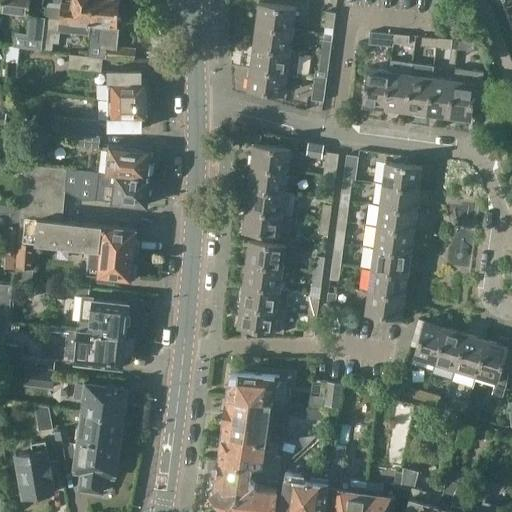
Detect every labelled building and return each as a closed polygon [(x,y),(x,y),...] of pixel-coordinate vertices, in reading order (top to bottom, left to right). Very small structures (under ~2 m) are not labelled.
[(1,8),(21,11),(22,2),(30,3),(29,0),(1,0),(1,2),(1,3),(1,8)] [(72,0),(72,4),(61,3),(61,0),(45,0),(43,18),(39,48),(55,49),(56,42),(60,43),(61,29),(89,33),(90,24),(89,24),(91,0),(72,0)] [(91,0),(89,24),(90,24),(91,24),(88,55),(102,57),(106,57),(113,58),(135,60),(136,48),(115,46),(119,0),(91,0)] [(260,2),(257,26),(293,31),(296,8),(260,2)] [(325,27),(334,28),(336,13),(326,12),(325,27)] [(20,46),(39,48),(43,18),(30,16),(28,33),(14,31),(13,45),(20,46)] [(454,20),(447,19),(446,27),(454,28),(454,20)] [(254,47),(290,52),(293,31),(257,26),(254,47)] [(394,43),(395,34),(371,32),(369,44),(393,46),(394,43)] [(409,45),(410,36),(395,34),(394,43),(409,45)] [(422,46),(437,47),(438,38),(423,37),(422,46)] [(438,38),(437,47),(452,48),(452,40),(438,38)] [(330,57),(332,41),(323,40),(320,56),(330,57)] [(20,46),(13,45),(8,44),(6,58),(19,59),(20,46)] [(254,47),(251,69),(287,74),(290,52),(254,47)] [(102,57),(88,55),(69,53),(69,66),(101,70),(102,57)] [(327,79),(330,57),(320,56),(317,78),(327,79)] [(390,71),(385,108),(407,111),(414,65),(392,62),(390,71)] [(414,65),(407,111),(428,114),(433,77),(434,68),(414,65)] [(368,68),(363,105),(385,108),(390,71),(368,68)] [(112,102),(150,101),(151,101),(151,97),(150,97),(150,88),(146,84),(146,80),(141,80),(141,70),(108,69),(108,86),(112,86),(112,102)] [(286,81),(287,74),(251,69),(248,89),(285,94),(286,81)] [(433,77),(428,114),(448,116),(453,80),(433,77)] [(312,100),(324,101),(327,79),(317,78),(315,78),(312,100)] [(473,107),(485,108),(488,84),(453,80),(448,116),(471,119),(473,107)] [(149,110),(150,101),(112,102),(112,117),(109,117),(109,127),(141,128),(142,117),(147,117),(147,113),(149,110)] [(502,109),(492,113),(498,128),(508,123),(502,109)] [(77,134),(98,135),(98,121),(58,117),(57,131),(77,134)] [(98,135),(77,134),(76,145),(100,147),(101,135),(98,135)] [(110,144),(107,172),(149,176),(150,176),(150,173),(149,173),(151,160),(150,160),(151,147),(135,145),(135,147),(110,144)] [(252,167),(288,171),(291,149),(255,144),(252,167)] [(326,176),(336,177),(339,154),(326,152),(323,172),(327,173),(326,176)] [(344,178),(352,179),(353,176),(356,176),(359,156),(347,154),(344,178)] [(386,161),(383,185),(420,190),(423,166),(386,161)] [(65,205),(66,190),(83,199),(96,199),(99,171),(69,167),(26,163),(23,200),(65,205)] [(285,193),(285,192),(288,171),(252,167),(249,188),(285,193)] [(147,205),(150,176),(149,176),(107,172),(99,171),(96,199),(113,200),(113,201),(147,205)] [(324,191),(333,192),(336,177),(326,176),(324,191)] [(350,195),(352,179),(344,178),(342,194),(341,200),(349,201),(350,195)] [(420,190),(383,185),(380,207),(417,212),(420,190)] [(246,210),(294,216),(297,194),(285,192),(285,193),(249,188),(246,210)] [(63,220),(65,205),(23,200),(21,215),(63,220)] [(347,222),(349,207),(349,201),(341,200),(340,206),(338,221),(347,222)] [(323,204),(321,219),(330,220),(332,205),(323,204)] [(380,207),(377,228),(414,233),(417,212),(380,207)] [(246,210),(243,231),(291,237),(294,216),(246,210)] [(137,228),(63,220),(21,215),(21,225),(19,242),(36,244),(80,248),(134,254),(134,253),(139,251),(140,241),(136,238),(137,228)] [(319,233),(328,234),(330,220),(321,219),(319,233)] [(344,243),(347,222),(338,221),(336,236),(335,242),(344,243)] [(19,244),(19,242),(21,225),(9,223),(7,243),(19,244)] [(414,233),(377,228),(375,249),(411,254),(414,233)] [(250,240),(247,263),(283,268),(286,245),(250,240)] [(33,269),(36,244),(19,242),(19,244),(18,255),(16,268),(33,269)] [(334,249),(332,265),(341,266),(343,250),(344,243),(335,242),(334,249)] [(19,244),(7,243),(6,254),(18,255),(19,244)] [(134,254),(80,248),(77,273),(101,275),(101,279),(112,281),(112,277),(131,279),(132,278),(136,276),(137,265),(133,262),(134,254)] [(375,249),(372,271),(408,276),(411,254),(375,249)] [(316,255),(314,271),(323,272),(325,257),(316,255)] [(247,263),(244,284),(280,289),(283,268),(247,263)] [(332,265),(330,279),(339,280),(341,266),(332,265)] [(312,286),(321,287),(323,272),(314,271),(312,286)] [(372,271),(369,292),(406,297),(408,276),(372,271)] [(12,283),(0,281),(0,306),(10,307),(12,283)] [(78,320),(77,330),(77,331),(126,336),(126,335),(125,335),(126,326),(130,323),(130,316),(127,313),(128,303),(89,299),(90,288),(47,283),(46,291),(53,299),(63,300),(69,294),(83,295),(81,320),(78,320)] [(244,284),(241,306),(277,310),(277,309),(280,289),(244,284)] [(337,293),(328,292),(326,308),(335,309),(337,293)] [(403,317),(406,297),(369,292),(366,313),(403,317)] [(310,299),(308,315),(318,316),(320,300),(310,299)] [(287,310),(277,309),(277,310),(241,306),(238,327),(284,333),(287,310)] [(315,337),(316,330),(318,316),(308,315),(305,337),(315,337)] [(413,356),(434,362),(444,327),(424,321),(413,356)] [(77,330),(66,328),(66,330),(43,327),(42,338),(57,341),(55,359),(122,367),(123,358),(125,358),(127,342),(125,342),(126,336),(77,331),(77,330)] [(464,333),(444,327),(434,362),(454,368),(464,333)] [(454,368),(475,375),(485,339),(464,333),(454,368)] [(497,343),(485,339),(475,375),(496,381),(492,394),(503,397),(506,387),(509,353),(506,352),(508,344),(507,338),(500,336),(497,343)] [(0,362),(21,365),(24,347),(23,347),(0,344),(0,362)] [(256,368),(257,359),(241,359),(240,366),(256,368)] [(26,366),(24,384),(53,388),(55,369),(26,366)] [(232,371),(229,398),(273,404),(273,402),(289,404),(311,407),(312,405),(291,402),(292,391),(286,390),(287,377),(232,371)] [(341,407),(343,383),(326,381),(323,405),(334,406),(341,407)] [(81,413),(125,419),(127,404),(125,404),(127,388),(77,382),(75,395),(83,396),(81,413)] [(424,400),(427,392),(412,387),(410,395),(424,400)] [(441,396),(427,392),(424,400),(439,404),(441,396)] [(270,425),(273,404),(229,398),(223,437),(264,443),(264,441),(276,443),(281,442),(283,427),(270,425)] [(453,400),(451,408),(466,412),(468,404),(453,400)] [(324,409),(311,407),(289,404),(287,416),(323,421),(324,409)] [(54,427),(50,407),(35,405),(40,430),(54,427)] [(81,413),(77,444),(119,450),(120,444),(121,429),(123,430),(125,419),(81,413)] [(479,427),(472,425),(470,433),(477,435),(479,427)] [(115,477),(119,450),(77,444),(71,443),(68,430),(55,431),(60,465),(76,463),(75,472),(81,473),(80,489),(85,490),(85,492),(97,493),(98,491),(102,492),(104,476),(115,477)] [(511,433),(504,431),(500,442),(511,445),(511,433)] [(280,455),(281,442),(276,443),(264,441),(264,443),(223,437),(220,461),(253,466),(254,464),(282,468),(284,455),(280,455)] [(33,451),(16,454),(23,496),(27,495),(28,498),(38,496),(38,493),(54,490),(53,479),(54,479),(51,460),(50,460),(46,440),(32,443),(33,451)] [(339,506),(342,479),(346,448),(336,446),(331,480),(328,505),(339,506)] [(215,495),(220,501),(252,479),(254,479),(252,476),(253,466),(220,461),(218,478),(217,478),(215,495)] [(284,475),(280,511),(303,511),(310,466),(298,464),(297,476),(284,475)] [(310,466),(303,511),(327,511),(328,505),(331,480),(320,479),(322,467),(310,466)] [(405,470),(403,490),(411,492),(412,491),(413,487),(416,488),(420,474),(405,470)] [(401,471),(395,471),(393,486),(399,487),(401,471)] [(441,494),(435,511),(461,511),(464,500),(456,498),(459,482),(447,478),(441,494)] [(260,485),(254,479),(252,479),(220,501),(223,505),(222,505),(228,511),(274,511),(278,487),(260,485)] [(360,511),(364,482),(342,479),(339,506),(337,511),(360,511)] [(364,482),(360,511),(388,511),(389,511),(392,511),(395,495),(383,494),(384,484),(364,482)] [(435,511),(441,494),(416,488),(413,487),(412,491),(411,492),(405,511),(435,511)] [(496,511),(498,504),(485,501),(487,494),(472,490),(466,501),(464,500),(461,511),(496,511)]
